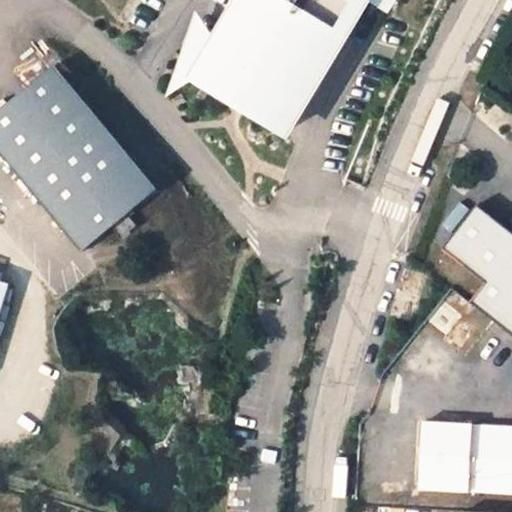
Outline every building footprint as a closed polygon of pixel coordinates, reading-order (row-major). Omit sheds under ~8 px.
[(260,118),(328,0),(207,0),(189,31),(173,60),(169,66),(260,118)] [(171,21),(158,51),(173,60),(189,31),(171,21)] [(33,56),(0,83),(0,169),(59,241),(135,178),(33,56)] [(455,289),(439,310),(511,362),(511,249),(506,257),(444,211),(411,257),(455,289)] [(511,435),(401,433),(399,501),(511,502),(511,435)]
